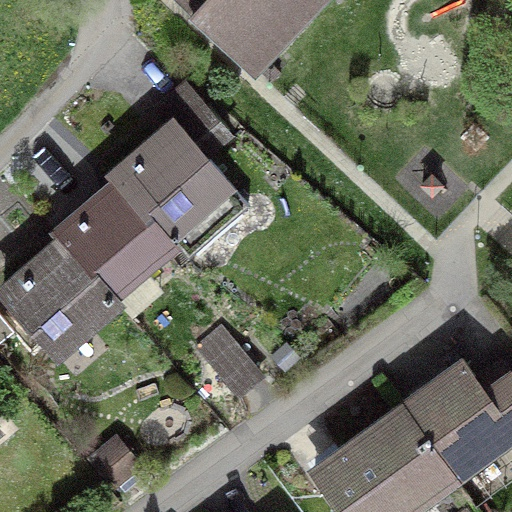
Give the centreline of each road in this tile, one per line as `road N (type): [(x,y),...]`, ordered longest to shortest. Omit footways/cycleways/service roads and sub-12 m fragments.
road 1 (residential): [(151,511),(446,289)]
road 2 (residential): [(0,143),(109,26),(110,0)]
